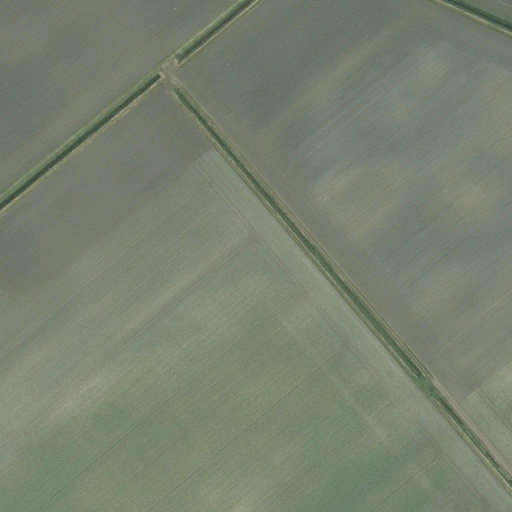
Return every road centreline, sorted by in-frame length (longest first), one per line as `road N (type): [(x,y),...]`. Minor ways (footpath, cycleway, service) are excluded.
road 1 (track): [(163,61),(511,473)]
road 2 (track): [(0,201),(235,0)]
